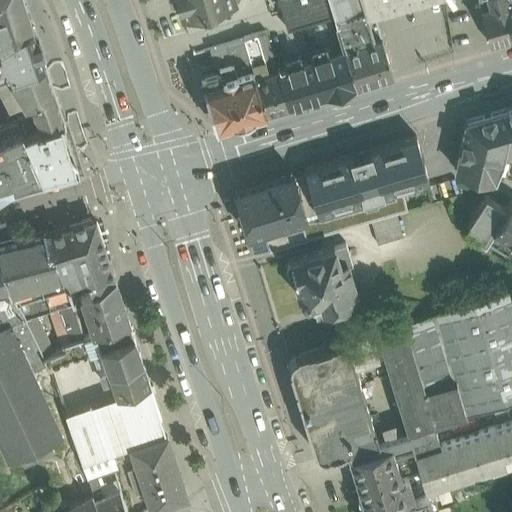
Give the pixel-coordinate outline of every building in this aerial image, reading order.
[(22,0),(0,0),(0,44),(31,25),(31,24),(22,0)] [(173,0),(174,2),(177,0),(181,13),(225,0),(173,0)] [(278,0),(266,0),(269,8),(281,5),(281,2),(280,3),(278,0)] [(278,0),(280,3),(281,2),(288,0),(311,0),(320,25),(322,25),(336,20),(330,0),(278,0)] [(330,0),(336,20),(350,16),(349,12),(363,7),(366,16),(421,0),(330,0)] [(478,0),(480,8),(490,44),(511,37),(502,4),(506,3),(506,2),(505,0),(478,0)] [(511,0),(506,2),(506,3),(502,4),(511,37),(511,0)] [(336,20),(344,47),(363,42),(361,34),(356,36),(350,16),(336,20)] [(336,20),(322,25),(330,52),(344,47),(336,20)] [(31,25),(0,44),(0,60),(7,76),(7,77),(44,63),(31,24),(31,25)] [(265,30),(257,32),(260,43),(268,40),(265,30)] [(257,32),(243,36),(252,67),(253,67),(255,74),(268,71),(260,43),(257,32)] [(363,42),(344,47),(356,84),(392,73),(381,37),(363,42)] [(236,72),(227,42),(209,47),(217,71),(200,76),(213,119),(221,124),(266,110),(255,74),(253,67),(252,67),(236,72)] [(330,52),(313,57),(324,93),(356,84),(344,47),(330,52)] [(313,57),(276,68),(288,104),(324,93),(313,57)] [(44,63),(7,77),(16,91),(23,101),(28,100),(33,112),(39,126),(63,119),(44,63)] [(268,71),(255,74),(266,110),(288,104),(276,68),(268,71)] [(0,85),(6,97),(16,91),(7,77),(7,76),(0,78),(0,85)] [(511,107),(508,109),(510,114),(503,146),(511,150),(511,107)] [(508,109),(466,121),(464,129),(462,137),(463,137),(456,169),(496,178),(502,148),(503,146),(510,114),(508,109)] [(63,119),(39,126),(33,112),(17,118),(43,178),(78,168),(63,119)] [(12,120),(0,124),(0,157),(2,156),(14,187),(43,178),(17,118),(12,120)] [(410,136),(302,169),(303,173),(315,211),(423,178),(410,136)] [(511,155),(509,154),(510,152),(502,148),(496,178),(501,180),(502,178),(511,184),(511,155)] [(0,190),(14,187),(2,156),(0,157),(0,190)] [(292,172),(248,186),(248,185),(235,189),(236,189),(234,190),(238,202),(248,232),(264,227),(293,219),(305,215),(294,176),(292,172)] [(294,176),(305,215),(315,211),(303,173),(294,176)] [(293,219),(264,227),(270,249),(317,236),(316,236),(371,220),(371,221),(396,213),(407,210),(402,194),(395,196),(396,200),(325,220),(324,214),(313,215),(314,221),(294,223),(293,219)] [(511,217),(504,213),(506,209),(485,196),(478,207),(479,207),(466,226),(511,258),(511,217)] [(396,213),(371,221),(377,243),(403,236),(396,213)] [(91,218),(68,225),(86,270),(85,270),(91,287),(92,287),(92,288),(114,276),(96,222),(91,218)] [(68,225),(46,232),(62,273),(65,280),(68,278),(67,277),(72,275),(85,270),(86,270),(68,225)] [(46,232),(0,243),(0,264),(11,290),(24,286),(48,278),(59,307),(72,302),(73,302),(73,301),(65,280),(62,273),(46,232)] [(345,241),(289,258),(289,259),(286,265),(289,275),(295,277),(301,299),(306,301),(309,300),(312,309),(317,307),(319,315),(335,310),(333,303),(356,296),(347,263),(352,262),(345,241)] [(0,264),(0,327),(10,323),(10,325),(25,318),(11,290),(0,264)] [(72,275),(67,277),(68,278),(65,280),(73,301),(79,296),(72,275)] [(114,276),(92,288),(92,287),(91,287),(81,294),(82,294),(80,295),(92,331),(128,319),(114,276)] [(34,315),(25,297),(28,296),(24,286),(11,290),(25,318),(26,319),(35,316),(34,315)] [(511,287),(377,329),(378,333),(379,333),(384,351),(383,351),(385,354),(390,371),(391,375),(397,392),(396,392),(397,396),(398,396),(403,413),(402,413),(404,416),(408,428),(407,428),(410,437),(410,438),(411,438),(436,430),(434,423),(511,399),(511,287)] [(47,310),(34,315),(35,316),(26,319),(43,356),(64,347),(62,342),(47,310)] [(26,319),(25,318),(10,325),(10,323),(0,327),(0,441),(9,460),(20,455),(23,462),(54,448),(50,441),(61,436),(31,370),(46,364),(47,363),(43,356),(26,319)] [(92,331),(86,333),(83,334),(71,339),(62,342),(64,347),(43,356),(47,363),(46,364),(48,368),(70,359),(70,358),(81,355),(81,356),(83,355),(82,354),(101,348),(100,346),(134,335),(128,319),(92,331)] [(134,335),(100,346),(101,348),(108,370),(100,372),(103,383),(111,380),(116,394),(115,394),(116,396),(150,384),(134,335)] [(350,340),(356,363),(375,357),(373,349),(370,350),(366,336),(350,340)] [(347,338),(296,354),(296,355),(294,355),(293,356),(291,358),(290,359),(289,361),(289,363),(289,365),(289,366),(289,368),(313,448),(314,448),(314,450),(315,451),(316,453),(318,454),(320,455),(321,456),(323,456),(325,456),(327,456),(347,450),(353,470),(395,457),(391,443),(410,437),(407,429),(378,438),(374,426),(347,338)] [(102,439),(92,409),(67,418),(88,478),(96,475),(114,469),(104,438),(102,439)] [(479,430),(440,442),(436,430),(411,438),(414,450),(395,457),(402,477),(408,476),(410,482),(423,477),(424,483),(427,484),(448,478),(490,465),(491,466),(505,462),(505,461),(511,458),(511,419),(495,425),(479,430)] [(167,435),(131,447),(137,466),(127,469),(135,493),(145,490),(151,508),(186,496),(167,435)] [(395,457),(353,470),(354,472),(354,471),(360,491),(402,477),(395,457)] [(126,511),(119,488),(103,494),(96,475),(88,478),(93,492),(94,495),(95,497),(93,498),(99,511),(126,511)] [(402,477),(360,491),(361,493),(360,493),(363,501),(366,511),(365,511),(424,511),(433,509),(428,493),(418,496),(417,494),(413,495),(410,482),(408,476),(402,477)] [(93,492),(69,505),(67,500),(53,508),(54,511),(99,511),(93,498),(95,497),(94,495),(93,492)]
